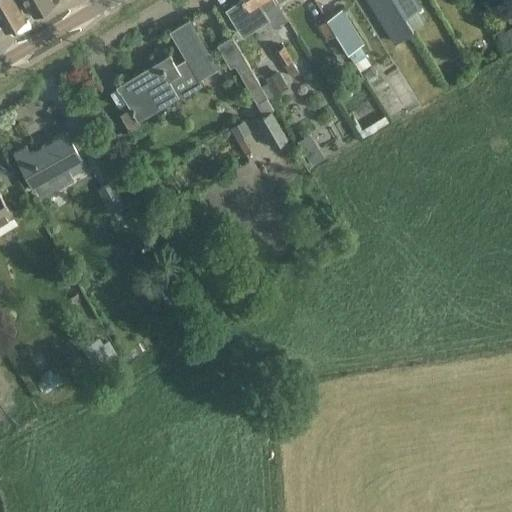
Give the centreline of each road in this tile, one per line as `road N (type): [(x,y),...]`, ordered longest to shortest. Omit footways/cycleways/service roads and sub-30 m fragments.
road 1 (unknown): [(183,0),(0,112)]
road 2 (secondary): [(0,66),(112,0)]
